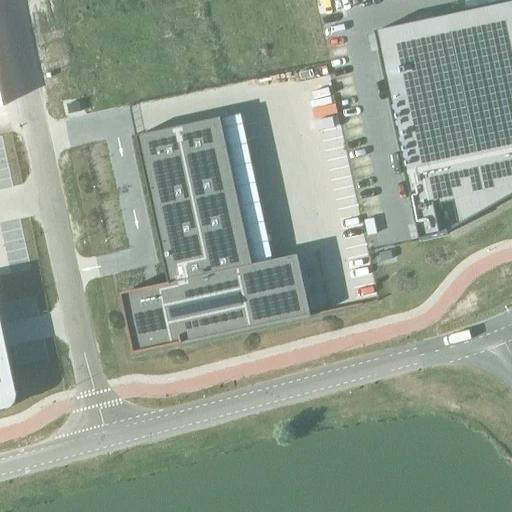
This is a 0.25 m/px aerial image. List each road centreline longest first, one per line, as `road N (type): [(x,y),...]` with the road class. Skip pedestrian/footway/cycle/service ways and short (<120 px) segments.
road 1 (unclassified): [(8,0),(103,440)]
road 2 (unclassified): [(103,440),(507,327)]
